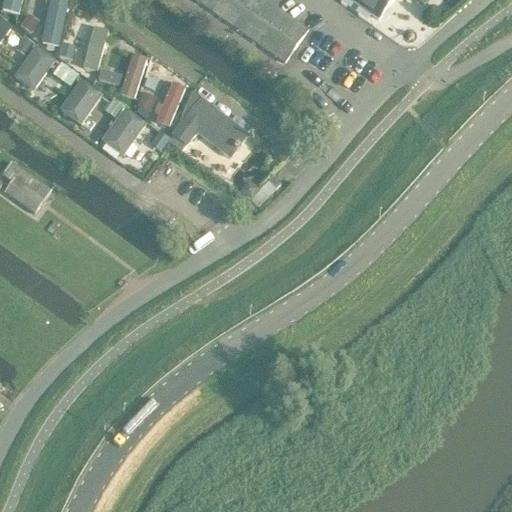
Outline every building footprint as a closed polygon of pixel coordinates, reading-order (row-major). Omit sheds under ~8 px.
[(21,0),(9,0),(8,6),(20,9),(21,0)] [(193,0),(285,65),(308,32),(262,0),(193,0)] [(347,0),(379,22),(394,0),(347,0)] [(58,48),(67,5),(53,2),(44,45),(58,48)] [(0,21),(0,45),(12,31),(0,21)] [(94,30),(83,70),(97,74),(108,34),(94,30)] [(13,80),(33,94),(55,63),(35,49),(13,80)] [(133,57),(120,97),(134,102),(147,61),(133,57)] [(102,98),(80,83),(59,113),(81,128),(102,98)] [(172,85),(156,124),(169,129),(185,91),(172,85)] [(180,126),(168,143),(183,153),(195,138),(198,134),(221,152),(221,153),(227,158),(228,158),(230,159),(236,152),(237,153),(238,153),(239,153),(239,152),(240,152),(241,151),(241,149),(241,148),(240,147),(242,147),(247,141),(246,139),(247,137),(193,95),(180,126)] [(123,159),(146,128),(124,112),(101,143),(123,159)] [(35,216),(45,203),(51,194),(11,165),(2,178),(13,187),(7,196),(35,216)] [(272,179),(250,202),(258,210),(280,187),(272,179)] [(245,186),(239,194),(249,201),(257,191),(249,185),(245,186)]
